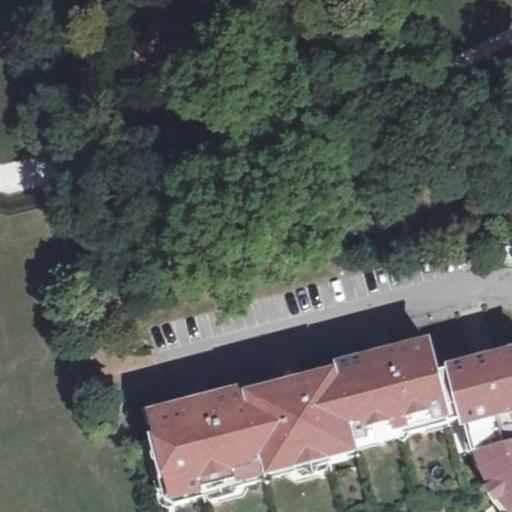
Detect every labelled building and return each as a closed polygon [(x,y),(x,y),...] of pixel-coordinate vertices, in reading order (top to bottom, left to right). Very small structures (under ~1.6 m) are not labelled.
[(338,367),(356,434),(367,431),(375,435),(429,421),(433,413),(446,411),(437,374),(430,343),(338,367)] [(511,354),(437,374),(446,411),(460,407),(469,442),(478,439),(481,452),(511,444),(511,354)] [(245,391),(267,475),(278,472),(284,463),(294,462),(296,467),(312,464),(314,470),(332,466),(328,452),(339,448),(348,454),(360,451),(356,434),(338,367),(245,391)] [(267,475),(245,391),(153,415),(160,440),(173,491),(184,489),(193,494),(203,492),(205,499),(225,494),(223,486),(239,482),(237,475),(247,473),(256,478),(267,475)] [(478,439),(469,442),(472,455),(479,453),(481,452),(478,439)] [(173,491),(160,440),(145,443),(160,503),(169,509),(190,504),(193,497),(193,494),(184,489),(173,491)] [(511,511),(511,444),(481,452),(479,453),(486,470),(492,482),(495,485),(497,484),(501,490),(505,496),(503,498),(511,508),(511,511)] [(432,495),(437,494),(434,481),(428,482),(432,495)] [(495,485),(492,482),(483,488),(494,506),(500,511),(511,511),(511,508),(503,498),(505,496),(501,490),(497,484),(495,485)]
